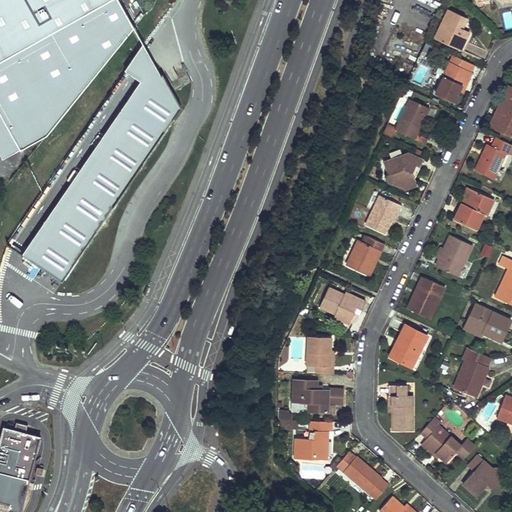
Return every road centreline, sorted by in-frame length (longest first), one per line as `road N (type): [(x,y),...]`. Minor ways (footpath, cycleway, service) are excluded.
road 1 (residential): [(511,47),(496,62),(367,347),(366,420),(460,511)]
road 2 (primary): [(179,400),(324,0)]
road 3 (primary): [(289,0),(173,305),(130,372)]
